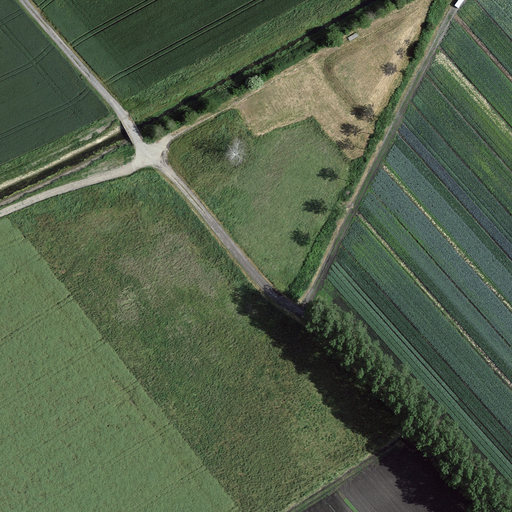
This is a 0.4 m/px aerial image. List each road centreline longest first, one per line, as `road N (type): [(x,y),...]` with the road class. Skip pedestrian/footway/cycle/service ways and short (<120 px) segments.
road 1 (track): [(492,511),(332,334),(255,273),(23,0)]
road 2 (track): [(148,154),(119,173),(0,213)]
